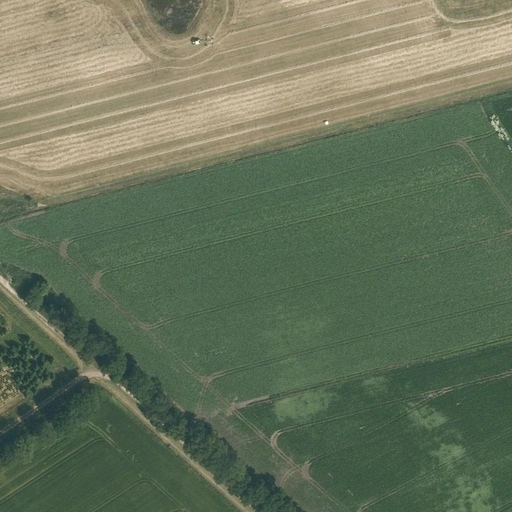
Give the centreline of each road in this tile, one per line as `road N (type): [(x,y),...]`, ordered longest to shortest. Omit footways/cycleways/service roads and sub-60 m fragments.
road 1 (track): [(256,511),(108,377),(78,379),(0,432)]
road 2 (track): [(0,280),(97,375)]
